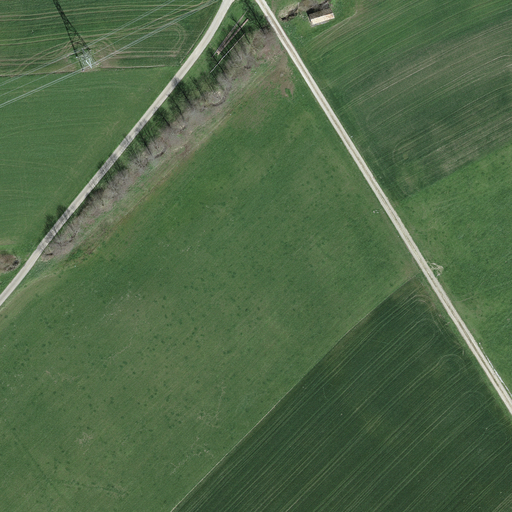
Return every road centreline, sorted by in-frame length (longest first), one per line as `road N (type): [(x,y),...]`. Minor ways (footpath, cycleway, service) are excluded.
road 1 (track): [(511,409),(257,0)]
road 2 (unclassified): [(0,300),(196,55),(230,0)]
